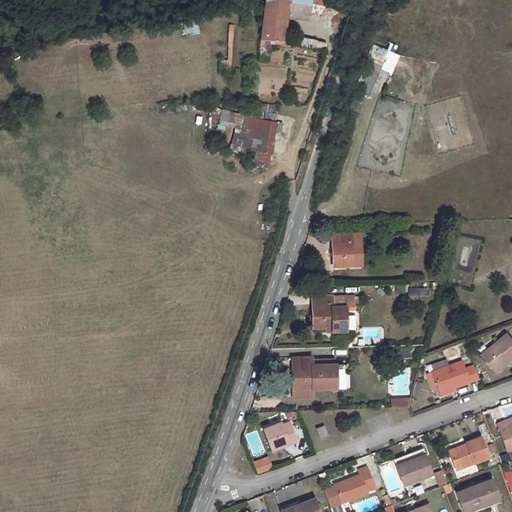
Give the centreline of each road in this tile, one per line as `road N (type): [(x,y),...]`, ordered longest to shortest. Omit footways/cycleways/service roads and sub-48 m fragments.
road 1 (residential): [(202,499),(511,387)]
road 2 (unclassified): [(202,499),(304,192)]
road 3 (residential): [(304,192),(371,0)]
